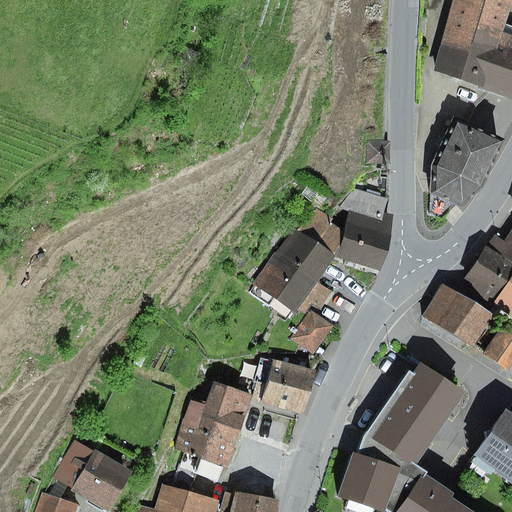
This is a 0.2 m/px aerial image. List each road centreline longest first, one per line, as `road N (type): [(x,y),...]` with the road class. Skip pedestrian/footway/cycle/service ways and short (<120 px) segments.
road 1 (tertiary): [(295,511),(321,416),(407,265)]
road 2 (tertiary): [(407,0),(407,265)]
road 3 (tertiary): [(407,265),(434,260),(476,225),(511,166)]
